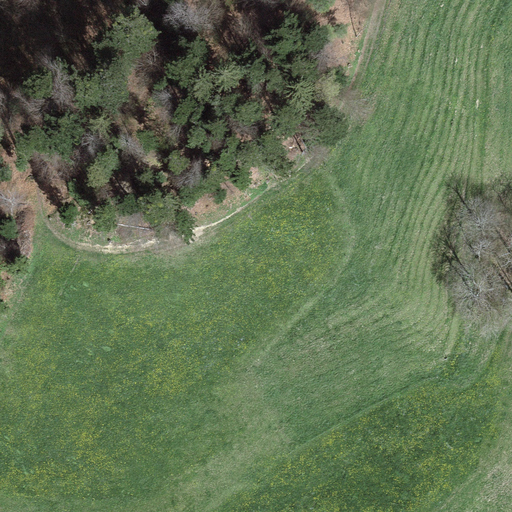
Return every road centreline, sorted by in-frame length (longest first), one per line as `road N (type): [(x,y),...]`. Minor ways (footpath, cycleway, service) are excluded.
road 1 (track): [(511,316),(479,378),(460,387),(446,377),(462,337),(490,39),(502,0)]
road 2 (track): [(374,0),(294,167),(229,220),(136,252),(72,249),(37,209)]
